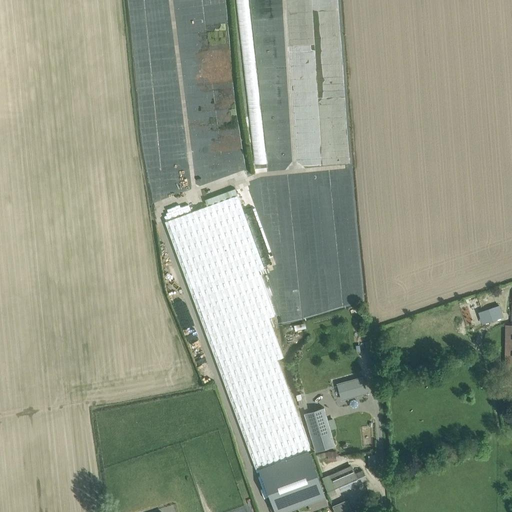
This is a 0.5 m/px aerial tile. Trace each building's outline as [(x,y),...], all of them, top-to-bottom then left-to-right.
[(248,0),(236,0),(237,8),(248,8),(248,0)] [(207,206),(165,221),(196,306),(256,469),(265,466),(286,458),(311,449),(296,410),(277,359),(283,357),(269,317),(275,315),(262,281),(258,270),(264,268),(237,195),(207,206)] [(362,376),(336,383),(341,399),(366,392),(362,376)] [(335,445),(324,407),(304,413),(315,452),(335,445)] [(308,450),(260,468),(270,497),(276,511),(283,511),(288,510),(308,503),(325,497),(308,450)] [(352,465),(322,478),(330,497),(367,481),(363,470),(355,473),(352,465)] [(352,511),(351,508),(350,505),(343,509),(341,503),(333,507),(335,511),(352,511)]
